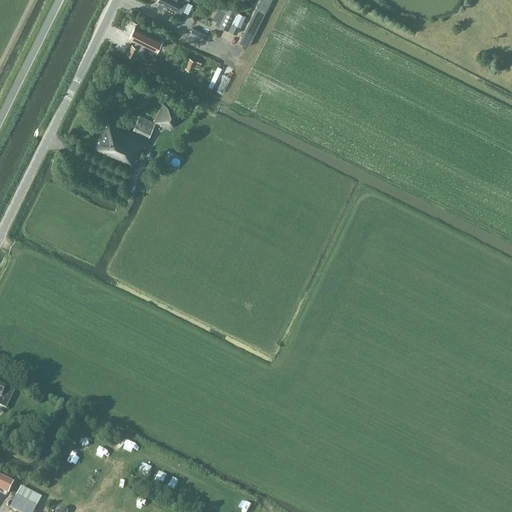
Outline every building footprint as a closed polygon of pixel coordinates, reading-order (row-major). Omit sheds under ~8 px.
[(156,0),(156,2),(158,3),(156,6),(157,8),(161,10),(162,9),(164,5),(172,9),(175,11),(180,13),(181,11),(189,15),(194,5),(186,2),(186,0),(156,0)] [(248,47),(271,0),(260,0),(239,42),(248,47)] [(223,6),(214,24),(218,26),(228,30),(230,31),(236,34),(239,28),(243,19),(245,15),(237,12),(227,7),(223,6)] [(134,26),(129,36),(133,38),(137,40),(146,45),(146,46),(155,51),(161,41),(151,35),(137,28),(134,26)] [(211,37),(192,28),(189,35),(207,44),(211,37)] [(132,45),(127,54),(133,57),(135,53),(140,56),(146,46),(146,45),(137,40),(134,46),(132,45)] [(192,72),(194,67),(198,69),(201,63),(189,58),(184,69),(192,72)] [(160,124),(160,125),(170,129),(179,110),(162,103),(153,120),(160,124)] [(139,116),(135,126),(132,132),(147,139),(155,123),(139,116)] [(135,159),(138,160),(147,140),(108,122),(95,150),(132,166),(135,159)] [(15,392),(7,388),(7,386),(0,382),(0,406),(6,410),(15,392)] [(0,477),(0,490),(7,494),(12,484),(0,477)] [(20,488),(9,509),(14,511),(33,511),(41,498),(20,488)]
